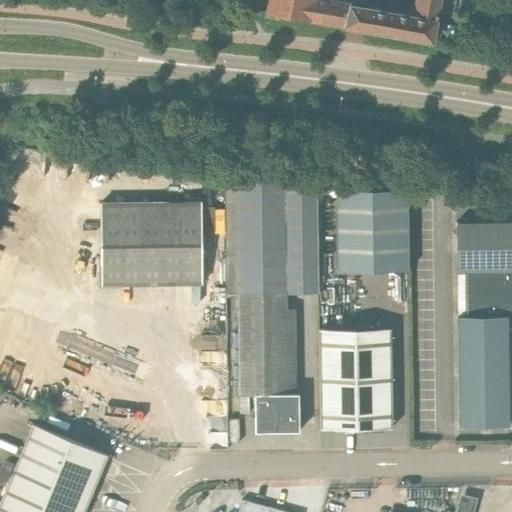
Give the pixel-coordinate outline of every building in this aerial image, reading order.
[(439,0),(417,0),(414,16),(324,0),(269,0),(267,13),(432,42),(439,0)] [(461,19),(459,29),(483,33),(484,23),(461,19)] [(226,293),(237,292),(287,294),(318,292),(317,180),(224,170),(226,293)] [(337,271),(409,270),(408,188),(336,189),(337,271)] [(101,284),(203,283),(201,202),(100,204),(101,284)] [(511,271),(511,221),(456,222),(457,272),(465,272),(511,271)] [(511,271),(465,272),(465,316),(508,315),(508,329),(511,328),(511,271)] [(288,393),(287,294),(237,292),(239,395),(262,395),(288,393)] [(477,416),(479,416),(491,416),(491,426),(509,426),(508,329),(508,315),(465,316),(458,316),(459,426),(477,426),(477,416)] [(320,428),(392,428),(391,328),(319,329),(320,428)] [(297,429),(296,393),(288,393),(262,395),(262,429),(297,429)] [(491,416),(479,416),(477,416),(477,426),(491,426),(491,416)] [(33,423),(0,502),(0,511),(83,511),(108,455),(33,423)] [(251,511),(254,503),(243,499),(239,511),(251,511)] [(251,511),(264,511),(266,506),(254,503),(251,511)]
